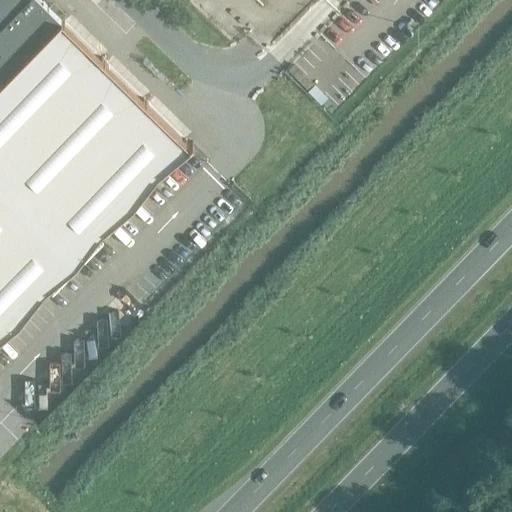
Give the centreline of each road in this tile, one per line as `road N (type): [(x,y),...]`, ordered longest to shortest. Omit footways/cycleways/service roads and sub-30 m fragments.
road 1 (trunk): [(511,228),(237,511)]
road 2 (trunk): [(332,511),(511,327)]
road 3 (unclassified): [(226,93),(130,0)]
